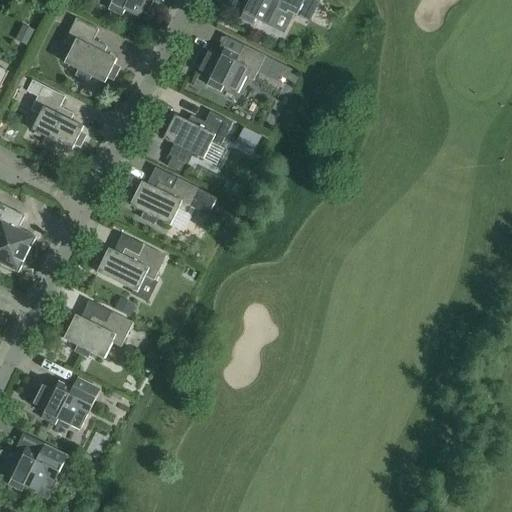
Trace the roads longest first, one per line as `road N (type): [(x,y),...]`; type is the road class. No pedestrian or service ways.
road 1 (residential): [(183,0),(87,203)]
road 2 (residential): [(87,203),(0,375)]
